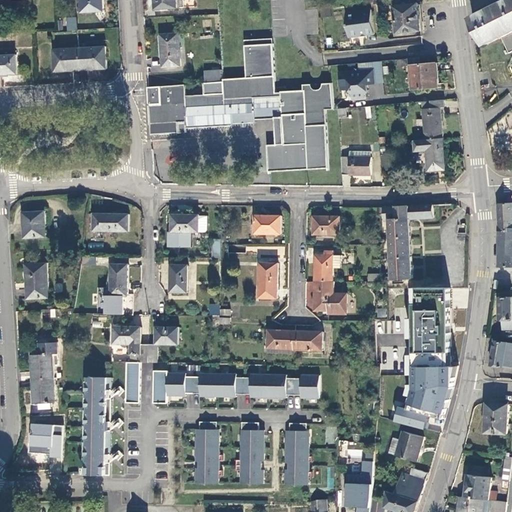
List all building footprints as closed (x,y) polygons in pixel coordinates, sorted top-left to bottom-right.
[(104,0),(103,0),(81,0),(82,13),(105,12),(104,0)] [(157,0),(158,9),(179,7),(178,0),(157,0)] [(224,81),(276,77),(270,0),(257,0),(219,3),(224,81)] [(511,0),(508,0),(473,17),(487,45),(502,37),(510,53),(511,52),(511,0)] [(422,30),(420,3),(401,5),(395,6),(398,34),(422,30)] [(373,10),(347,13),(351,37),(363,36),(363,33),(367,33),(367,35),(376,34),(373,10)] [(67,17),(66,31),(76,31),(76,17),(67,17)] [(180,34),(162,35),(163,50),(163,58),(166,57),(167,67),(182,66),(180,34)] [(81,48),(82,71),(95,70),(108,69),(107,47),(81,48)] [(65,71),(82,71),(81,48),(55,50),(56,72),(65,71)] [(0,75),(5,75),(18,74),(17,55),(0,56),(0,75)] [(420,58),(398,60),(398,66),(409,65),(411,64),(414,89),(437,87),(435,62),(421,63),(420,58)] [(376,84),(385,83),(383,61),(374,62),(374,69),(375,69),(376,84)] [(353,94),(354,100),(366,99),(365,93),(369,93),(368,84),(376,84),(375,69),(374,69),(374,62),(359,63),(360,70),(340,72),(342,90),(348,89),(353,94)] [(207,80),(222,80),(221,69),(206,70),(207,80)] [(162,103),(150,103),(151,124),(152,124),(152,134),(180,133),(179,123),(188,122),(188,128),(208,127),(233,126),(233,123),(256,122),(256,118),(285,117),(283,92),(277,93),(276,77),(224,81),(225,92),(186,95),(186,84),(161,86),(162,103)] [(327,110),(335,109),(334,97),(332,82),(323,83),(322,85),(321,87),(319,88),(318,88),(314,87),(313,86),(313,85),(312,83),(301,84),(302,89),(283,91),(283,92),(285,117),(285,136),(264,137),(265,154),(261,154),(262,173),(283,172),(297,172),(296,153),(331,151),(330,123),(328,123),(327,110)] [(433,108),(432,101),(423,102),(426,140),(445,138),(442,107),(433,108)] [(447,170),(445,138),(426,140),(416,140),(417,152),(427,151),(429,171),(441,170),(447,170)] [(351,157),(343,157),(344,172),(344,174),(359,174),(372,174),(373,157),(372,157),(351,157)] [(500,231),(511,230),(511,203),(499,204),(500,231)] [(434,205),(385,207),(385,214),(386,221),(390,221),(393,279),(414,278),(411,219),(435,218),(434,205)] [(46,211),(24,212),(25,238),(47,237),(46,211)] [(109,213),(95,213),(95,231),(130,231),(130,214),(109,213)] [(188,215),(173,215),(173,232),(200,232),(200,215),(188,215)] [(270,216),(256,216),(256,234),(282,234),(282,216),(270,216)] [(341,234),(341,217),(328,217),(316,217),(316,234),(341,234)] [(511,230),(500,231),(500,266),(511,265),(511,230)] [(317,281),(335,282),(335,250),(326,250),(326,255),(317,255),(317,269),(317,281)] [(98,264),(98,256),(84,256),(84,264),(98,264)] [(48,263),(26,264),(29,299),(50,297),(48,263)] [(279,263),(268,263),(268,266),(261,266),(261,298),(278,298),(279,282),(279,263)] [(129,265),(112,264),(112,296),(129,296),(129,274),(129,265)] [(189,265),(172,265),(172,276),(172,292),(188,292),(189,265)] [(336,294),(336,281),(335,282),(317,281),(316,295),(316,310),(330,310),(346,310),(347,299),(336,299),(336,294)] [(451,288),(409,288),(410,386),(405,407),(430,414),(446,418),(459,366),(452,366),(451,288)] [(349,294),(336,294),(336,299),(347,299),(346,310),(330,310),(330,313),(349,313),(349,294)] [(511,297),(501,298),(502,319),(502,320),(503,320),(504,330),(511,330),(511,297)] [(386,317),(386,309),(377,308),(377,316),(386,317)] [(230,324),(221,324),(220,333),(230,333),(230,324)] [(149,362),(149,344),(142,344),(142,327),(135,327),(114,327),(114,344),(132,344),(132,362),(141,362),(149,362)] [(156,345),(149,344),(149,362),(159,363),(159,345),(180,345),(181,328),(161,328),(156,328),(156,345)] [(296,349),(296,331),(286,331),(270,330),(269,345),(265,346),(265,351),(269,352),(269,348),(296,349)] [(308,332),(296,331),(296,349),(296,350),(324,350),(325,332),(308,332)] [(511,366),(511,343),(496,341),(492,365),(505,367),(505,365),(511,366)] [(33,380),(55,378),(53,354),(59,354),(58,342),(40,343),(41,355),(32,356),(33,380)] [(127,402),(141,403),(141,362),(132,362),(127,362),(127,402)] [(168,403),(168,395),(169,373),(169,371),(155,370),(154,403),(168,403)] [(295,393),(295,378),(288,378),(288,375),(252,374),(252,377),(238,377),(237,374),(202,374),(202,377),(187,376),(187,373),(169,373),(168,395),(184,396),(184,393),(187,393),(201,393),(205,394),(205,396),(234,396),(234,394),(237,394),(252,394),(255,394),(255,397),(284,397),(284,394),(288,395),(294,395),(295,393)] [(303,378),(295,378),(295,393),(294,395),(302,395),(306,395),(306,397),(321,398),(321,375),(303,375),(303,378)] [(111,475),(111,463),(111,462),(108,461),(108,455),(111,455),(112,431),(108,430),(108,422),(112,422),(112,398),(109,398),(109,390),(112,390),(112,377),(89,377),(87,475),(111,475)] [(56,402),(55,378),(33,380),(35,404),(39,403),(51,403),(56,402)] [(510,404),(487,403),(486,432),(508,433),(510,404)] [(396,421),(426,429),(430,414),(405,407),(400,406),(396,421)] [(197,469),(197,483),(220,483),(220,476),(223,476),(223,471),(217,471),(217,461),(223,461),(224,455),(220,455),(221,435),(218,435),(218,422),(201,422),(201,430),(201,433),(198,433),(197,462),(200,462),(200,469),(197,469)] [(242,471),(241,484),(264,485),(264,470),(262,470),(262,462),(265,462),(265,435),(263,435),(263,430),(260,430),(260,422),(243,422),(242,460),(237,460),(236,471),(242,471)] [(287,470),(287,486),(310,486),(310,478),(314,479),(314,473),(308,473),(308,462),(314,462),(314,457),(310,457),(311,437),(308,437),(309,423),(291,423),(291,430),(291,434),(288,434),(287,464),(290,464),(290,471),(287,470)] [(65,426),(34,424),(33,435),(31,435),(30,453),(52,454),(52,458),(63,458),(65,426)] [(401,439),(397,455),(418,461),(425,437),(404,431),(401,439)] [(389,453),(397,455),(401,439),(394,437),(389,453)] [(362,450),(341,448),(340,457),(361,459),(362,450)] [(470,474),(484,476),(486,466),(471,465),(470,474)] [(416,511),(429,473),(414,469),(411,477),(403,474),(398,490),(387,487),(386,494),(378,493),(377,499),(373,498),(371,511),(385,511),(386,507),(395,510),(394,511),(416,511)] [(490,493),(493,477),(484,476),(470,474),(468,474),(465,496),(485,499),(489,499),(490,493)] [(483,511),(484,510),(485,499),(465,496),(462,496),(461,510),(458,510),(458,511),(483,511)] [(484,510),(498,511),(505,511),(507,502),(496,500),(489,499),(485,499),(484,510)] [(327,511),(327,500),(312,502),(311,511),(327,511)]
